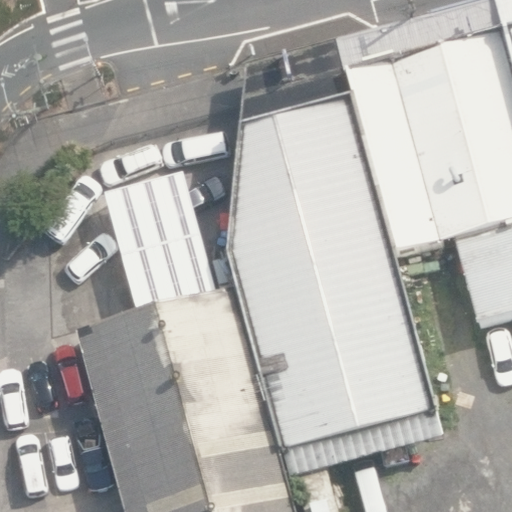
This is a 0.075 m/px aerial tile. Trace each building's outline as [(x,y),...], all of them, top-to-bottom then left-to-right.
[(511,57),(506,35),(349,77),(396,259),(458,243),(480,327),(511,318),(511,57)] [(396,259),(349,77),(243,106),(229,261),(240,297),(284,460),(439,418),(396,259)] [(82,340),(240,297),(156,146),(78,167),(82,340)] [(240,297),(82,340),(128,511),(298,511),(284,460),(240,297)] [(511,344),(488,351),(496,379),(511,374),(511,344)] [(300,487),(306,511),(339,511),(331,479),(300,487)]
